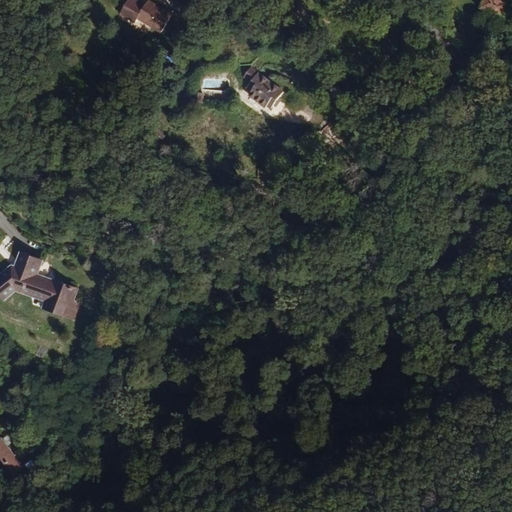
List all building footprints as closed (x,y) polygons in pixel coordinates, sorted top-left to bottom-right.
[(171,15),(147,0),(145,4),(138,0),(126,0),(119,13),(134,23),(136,18),(160,33),(171,15)] [(507,0),(506,0),(482,0),(480,7),(504,15),(509,1),(507,0)] [(284,93),(258,73),(259,72),(251,66),(243,76),(251,82),(246,88),(251,91),(249,94),(266,107),(268,105),(272,109),(284,93)] [(199,102),(200,91),(191,90),(190,101),(199,102)] [(158,138),(163,131),(153,122),(147,129),(158,138)] [(0,251),(8,260),(19,249),(7,237),(0,243),(0,251)] [(76,287),(36,272),(41,259),(19,251),(14,264),(11,264),(0,272),(0,294),(4,298),(14,288),(45,299),(43,306),(72,317),(79,301),(73,299),(76,287)] [(24,466),(2,438),(0,439),(0,453),(16,473),(24,466)] [(31,476),(39,467),(33,460),(24,466),(16,473),(17,475),(22,477),(25,478),(31,476)]
